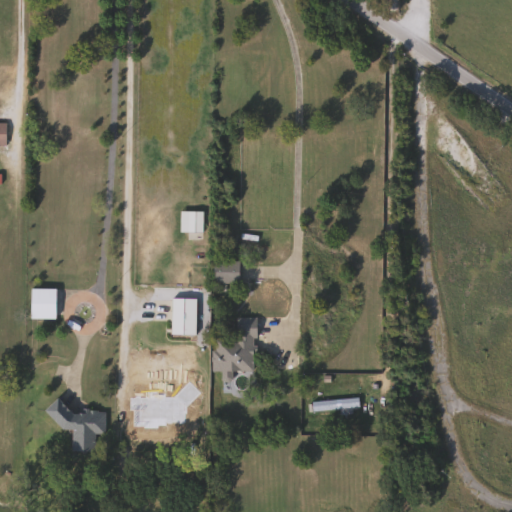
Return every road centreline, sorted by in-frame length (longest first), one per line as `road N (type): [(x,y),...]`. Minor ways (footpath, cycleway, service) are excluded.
road 1 (residential): [(418,40),(426,246),(458,455),(479,489),(511,498)]
road 2 (residential): [(511,105),(359,0)]
